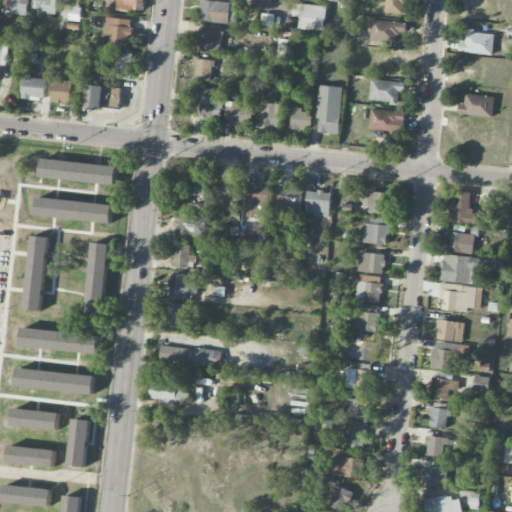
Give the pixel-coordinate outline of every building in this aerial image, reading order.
[(26,16),(27,0),(2,0),(2,5),(10,6),(10,14),(26,16)] [(56,0),(33,0),(33,11),(56,13),(56,0)] [(144,0),(118,0),(118,10),(144,11),(144,0)] [(408,0),(388,0),(388,13),(408,14),(408,0)] [(230,23),(231,2),(200,1),(200,22),(230,23)] [(300,29),(326,30),(327,5),(300,5),(300,29)] [(131,49),(132,19),(106,18),(105,36),(110,36),(109,48),(131,49)] [(222,30),(200,28),(198,49),(220,51),(222,30)] [(459,53),(493,54),(494,33),(466,32),(466,42),(459,41),(459,53)] [(134,54),(117,52),(114,76),(131,78),(134,54)] [(214,60),(195,59),(195,80),(213,81),(214,60)] [(47,78),(23,76),(22,98),(46,99),(47,78)] [(398,104),(400,92),(405,92),(406,83),(372,79),(369,101),(398,104)] [(72,80),(52,80),(51,103),(71,104),(72,80)] [(102,110),(102,106),(121,107),(122,87),(87,86),(86,109),(102,110)] [(342,87),(319,86),(317,133),(340,134),(342,87)] [(492,117),(494,97),(466,94),(465,104),(460,104),(459,114),(492,117)] [(201,119),(222,120),(223,99),(202,98),(201,119)] [(244,102),(231,102),(231,124),(252,125),(253,106),(244,106),(244,102)] [(282,104),(261,103),(261,126),(281,127),(282,104)] [(312,112),(302,112),(302,108),(292,107),(291,129),(311,130),(312,112)] [(405,113),(372,108),(369,129),(402,133),(405,113)] [(41,158),(40,177),(117,184),(118,165),(41,158)] [(190,196),(213,197),(213,180),(190,179),(190,196)] [(241,184),(218,182),(217,205),(239,207),(241,184)] [(248,217),(270,218),(271,186),(249,185),(248,217)] [(278,209),(301,211),(302,191),(279,190),(278,209)] [(331,192),(307,191),(306,215),(330,215),(331,192)] [(476,224),(476,211),(471,211),(471,192),(453,191),(453,223),(476,224)] [(367,214),(390,215),(391,193),(368,192),(367,214)] [(37,195),(115,204),(113,224),(35,215),(37,195)] [(175,238),(206,242),(208,227),(205,227),(207,217),(179,213),(175,238)] [(370,224),(364,224),(363,244),(388,245),(389,218),(370,217),(370,224)] [(269,248),(270,225),(253,224),(253,237),(248,237),(247,248),(269,248)] [(475,234),(448,233),(447,252),(474,253),(475,234)] [(32,235),(50,236),(42,311),(24,309),(32,235)] [(92,242),(110,244),(104,313),(86,311),(92,242)] [(385,254),(360,253),(359,272),(384,273),(385,254)] [(441,281),(480,283),(481,268),(488,268),(489,258),(442,255),(441,281)] [(171,298),(186,299),(186,293),(195,293),(195,275),(171,274),(171,298)] [(382,277),(359,275),(357,301),(381,303),(382,277)] [(439,309),(468,312),(469,308),(481,309),(483,288),(442,284),(439,309)] [(185,303),(168,303),(166,327),(183,328),(185,303)] [(377,333),(380,306),(360,304),(357,330),(377,333)] [(463,342),(465,322),(439,320),(437,340),(463,342)] [(22,326),(20,346),(98,353),(100,334),(22,326)] [(374,361),(375,341),(350,340),(350,346),(347,346),(346,359),(374,361)] [(463,371),(465,345),(434,342),(432,369),(463,371)] [(159,360),(220,367),(222,351),(161,345),(159,360)] [(17,367),(15,386),(94,394),(96,375),(17,367)] [(186,381),(171,380),(171,384),(151,383),(151,401),(186,402),(186,381)] [(370,401),(349,398),(346,417),(367,420),(370,401)] [(13,407),(61,412),(59,430),(11,425),(13,407)] [(429,427),(447,429),(449,409),(431,407),(429,427)] [(74,418),(91,420),(87,468),(69,466),(74,418)] [(368,423),(347,421),(344,448),(365,450),(368,423)] [(503,433),(490,433),(489,444),(495,444),(494,457),(506,458),(506,443),(503,443),(503,433)] [(426,456),(443,457),(444,446),(451,446),(452,438),(427,437),(426,456)] [(9,445),(57,450),(55,468),(7,463),(9,445)] [(363,478),(363,458),(334,458),(333,477),(363,478)] [(445,488),(448,469),(424,466),(422,485),(445,488)] [(5,484),(52,490),(50,507),(3,501),(5,484)] [(345,511),(354,492),(338,486),(329,505),(344,511),(345,511)] [(63,511),(65,495),(83,497),(81,511),(63,511)] [(427,511),(461,511),(459,495),(426,500),(427,511)]
